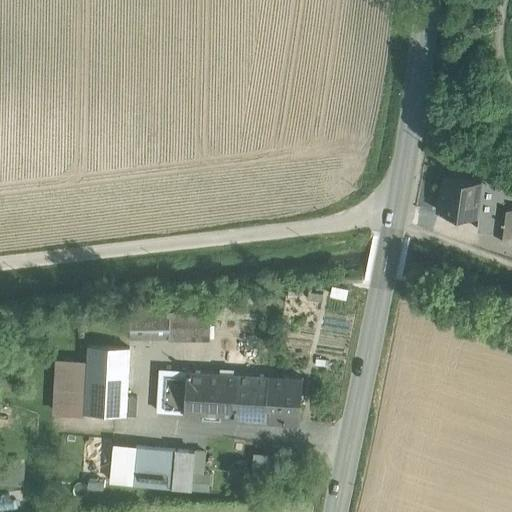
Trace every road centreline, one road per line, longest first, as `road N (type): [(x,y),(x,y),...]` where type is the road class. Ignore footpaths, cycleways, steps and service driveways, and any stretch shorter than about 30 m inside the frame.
road 1 (residential): [(0,262),(398,218)]
road 2 (tertiary): [(398,218),(338,511)]
road 3 (tertiary): [(433,0),(398,218)]
